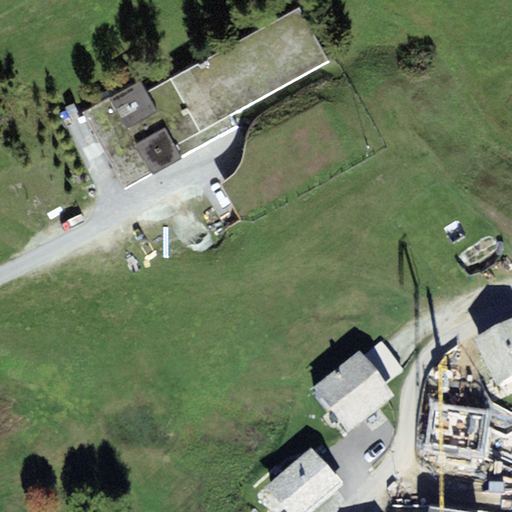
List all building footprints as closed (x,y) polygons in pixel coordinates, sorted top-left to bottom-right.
[(303,9),(147,89),(181,154),(236,126),(230,114),(331,62),(303,9)] [(142,81),(80,113),(123,189),(183,158),(181,154),(147,89),(142,81)] [(511,330),(475,350),(498,395),(511,387),(511,330)] [(362,361),(382,387),(402,370),(382,345),(362,361)] [(360,359),(312,398),(347,441),(395,402),(382,387),(362,361),(360,359)] [(264,494),(278,511),(318,511),(343,492),(312,455),(264,494)]
